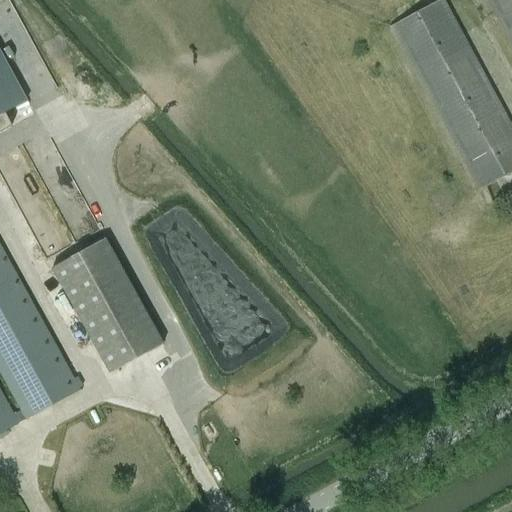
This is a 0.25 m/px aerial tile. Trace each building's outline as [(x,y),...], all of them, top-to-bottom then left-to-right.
[(478,191),(511,173),(511,125),(444,0),(441,0),(390,28),(478,191)] [(511,0),(486,0),(511,48),(511,0)] [(0,37),(0,133),(6,130),(0,118),(35,100),(0,37)] [(95,232),(66,180),(44,193),(74,244),(95,232)] [(178,286),(251,351),(279,319),(228,274),(209,257),(211,254),(177,224),(163,240),(186,260),(171,277),(179,284),(178,286)] [(163,345),(105,239),(53,269),(111,374),(163,345)] [(0,435),(81,391),(0,242),(0,375),(20,412),(15,415),(0,387),(0,435)]
